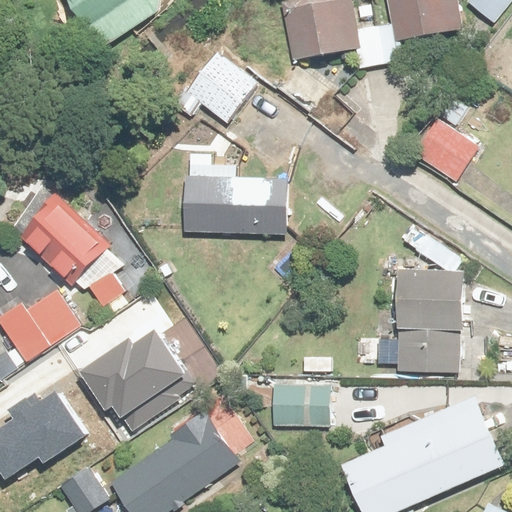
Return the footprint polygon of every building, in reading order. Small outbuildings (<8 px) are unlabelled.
[(113,52),(169,9),(161,0),(83,0),(89,7),(83,12),(113,52)] [(472,34),(467,0),(395,0),(399,24),(364,29),(360,0),(304,0),(291,2),(299,61),(360,53),(362,71),(412,64),(409,43),(472,34)] [(511,8),(511,0),(475,0),(472,4),(499,25),(511,8)] [(267,83),(224,52),(197,89),(194,87),(181,105),(202,120),(211,107),(236,126),(267,83)] [(455,93),(439,109),(460,128),(475,112),(455,93)] [(443,119),(418,155),(461,184),(485,148),(443,119)] [(190,233),(295,236),(296,182),(247,181),(247,167),(192,166),(190,233)] [(69,201),(33,238),(89,294),(96,287),(108,308),(146,288),(126,257),(69,201)] [(410,276),(394,275),(392,317),(408,318),(407,343),(385,342),(384,366),(403,367),(403,373),(465,377),(467,336),(477,336),(480,273),(463,272),(472,260),(419,227),(409,242),(421,251),(411,269),(410,276)] [(28,357),(86,319),(67,290),(37,310),(32,302),(4,321),(28,357)] [(354,356),(314,354),(313,373),(353,375),(354,356)] [(339,387),(280,385),(279,428),(337,431),(339,387)] [(370,511),(415,511),(511,468),(511,456),(485,397),(392,439),(396,447),(350,468),(370,511)] [(134,511),(179,511),(253,462),(217,408),(178,434),(183,440),(116,485),(134,511)] [(0,503),(26,487),(30,493),(50,480),(44,472),(56,464),(36,434),(0,457),(0,503)] [(102,511),(119,502),(98,468),(68,486),(83,511),(102,511)] [(511,511),(511,509),(498,503),(493,511),(511,511)]
